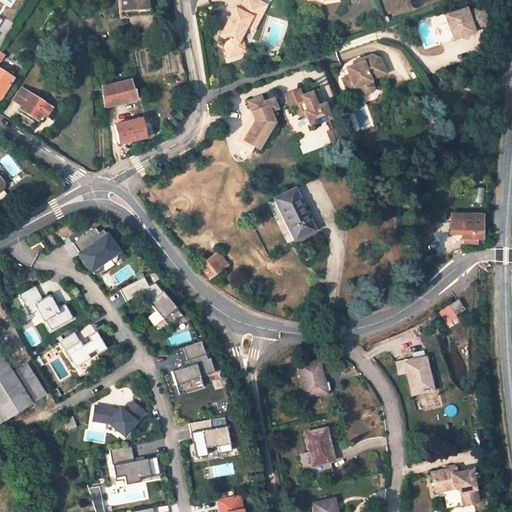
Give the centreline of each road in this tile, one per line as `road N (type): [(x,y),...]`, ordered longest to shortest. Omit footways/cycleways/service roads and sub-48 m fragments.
road 1 (residential): [(107,185),(183,142),(196,113),(182,0)]
road 2 (unclassified): [(511,255),(475,256),(403,311),(335,334)]
road 3 (residential): [(274,511),(249,388)]
